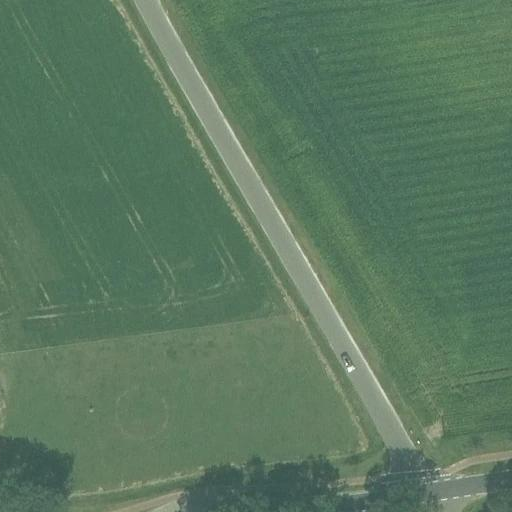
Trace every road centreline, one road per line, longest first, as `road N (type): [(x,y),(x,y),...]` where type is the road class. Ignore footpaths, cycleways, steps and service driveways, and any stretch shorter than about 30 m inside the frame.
road 1 (residential): [(429,495),(145,0)]
road 2 (tertiary): [(429,495),(287,511)]
